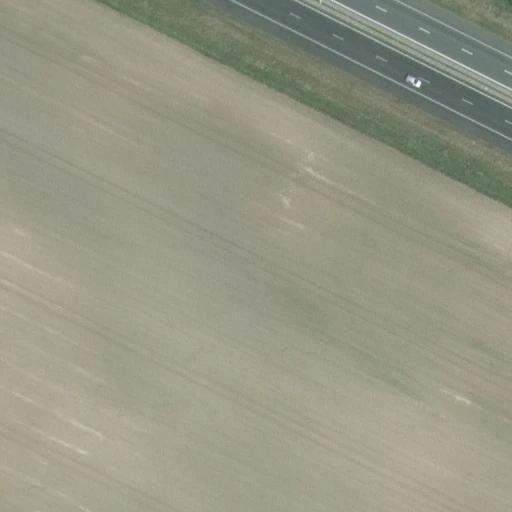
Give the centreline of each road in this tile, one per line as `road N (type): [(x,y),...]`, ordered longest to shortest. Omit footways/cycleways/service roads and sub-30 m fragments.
road 1 (motorway): [(261,0),(511,125)]
road 2 (motorway): [(511,72),(366,0)]
